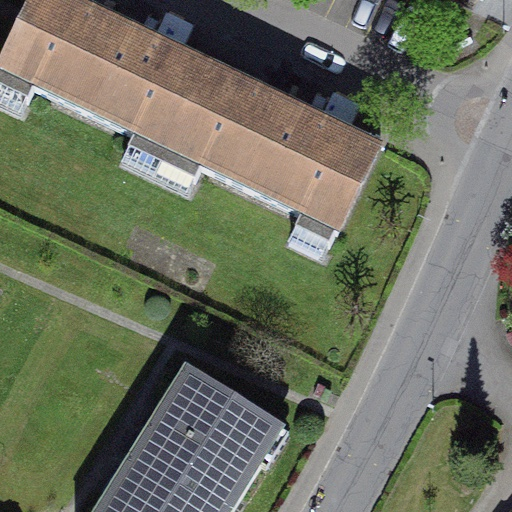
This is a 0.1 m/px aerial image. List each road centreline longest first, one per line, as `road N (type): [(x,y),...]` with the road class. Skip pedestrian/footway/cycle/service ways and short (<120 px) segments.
road 1 (residential): [(347,511),(428,347),(511,139)]
road 2 (residential): [(221,0),(511,126)]
